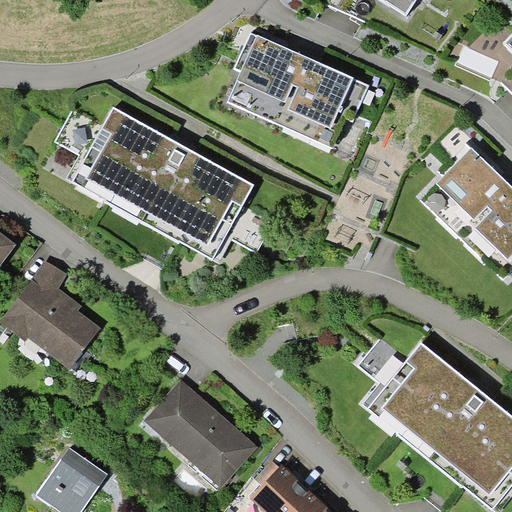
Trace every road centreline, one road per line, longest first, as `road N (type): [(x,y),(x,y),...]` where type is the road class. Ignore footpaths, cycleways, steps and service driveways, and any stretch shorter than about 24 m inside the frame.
road 1 (residential): [(189,338),(229,309),(293,283),(352,281),(447,315),(511,358)]
road 2 (residential): [(189,338),(379,511)]
road 3 (residential): [(0,70),(45,73),(132,59),(205,21),(225,0)]
road 4 (residential): [(0,194),(189,338)]
